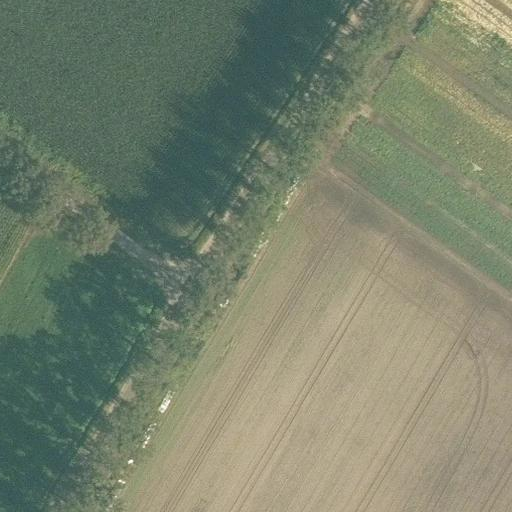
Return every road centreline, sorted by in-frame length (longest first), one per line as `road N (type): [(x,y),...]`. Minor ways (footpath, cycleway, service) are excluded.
road 1 (unclassified): [(189,290),(378,0)]
road 2 (unclassified): [(60,511),(189,290)]
road 3 (unclassified): [(189,290),(0,153)]
